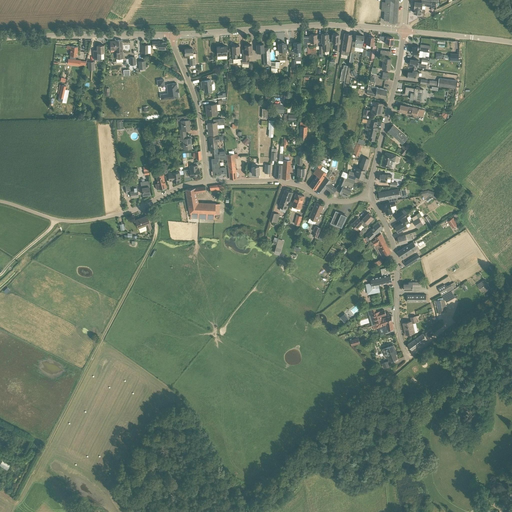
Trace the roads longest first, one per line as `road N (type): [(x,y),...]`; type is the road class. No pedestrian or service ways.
road 1 (track): [(151,201),(151,247),(12,511)]
road 2 (tertiary): [(171,35),(327,25),(403,31)]
road 3 (residential): [(408,359),(396,325),(394,247),(367,196)]
road 4 (unclassified): [(367,196),(403,31)]
road 5 (unclassified): [(367,196),(328,200),(279,180),(206,181)]
road 6 (residential): [(206,181),(195,100),(171,35)]
road 7 (tertiary): [(35,35),(171,35)]
road 8 (unclassified): [(0,201),(67,220),(123,213)]
